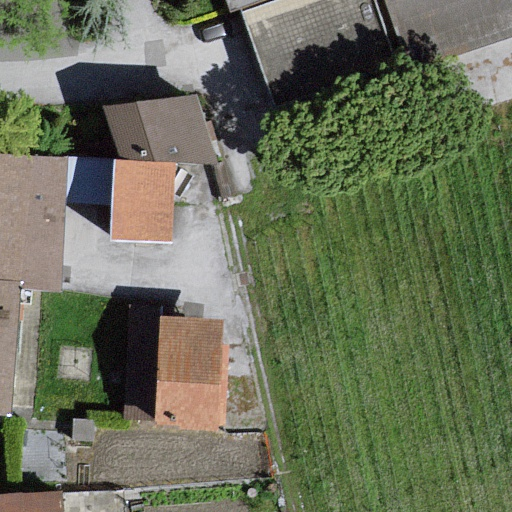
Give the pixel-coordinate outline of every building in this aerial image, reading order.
[(511,0),(227,0),(262,109),(511,28),(511,0)] [(118,157),(113,244),(169,255),(177,165),(208,164),(196,98),(108,110),(118,157)] [(0,405),(11,406),(17,277),(54,280),(60,155),(0,151),(0,405)] [(161,320),(156,414),(225,418),(230,323),(161,320)] [(0,504),(0,511),(52,511),(52,501),(0,504)]
